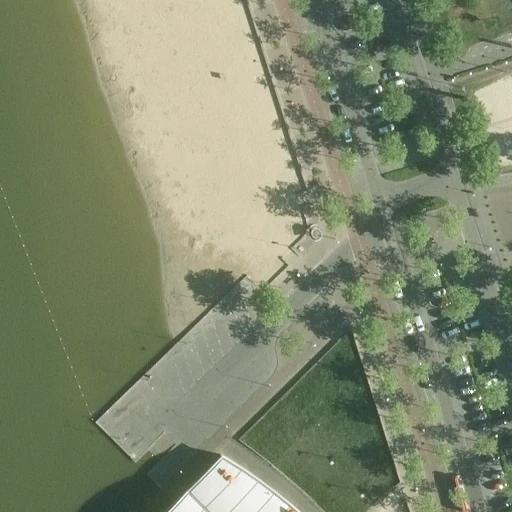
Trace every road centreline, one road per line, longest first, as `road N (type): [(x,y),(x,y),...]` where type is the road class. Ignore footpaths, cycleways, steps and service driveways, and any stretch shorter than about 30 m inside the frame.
road 1 (residential): [(381,210),(478,511)]
road 2 (residential): [(314,0),(381,210)]
road 3 (residential): [(452,182),(392,0)]
road 4 (residential): [(511,363),(452,182)]
